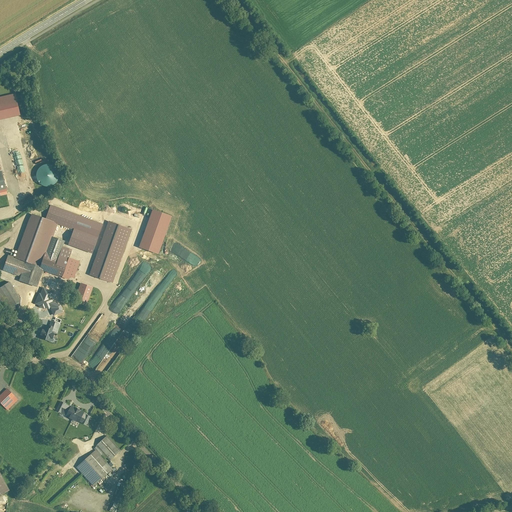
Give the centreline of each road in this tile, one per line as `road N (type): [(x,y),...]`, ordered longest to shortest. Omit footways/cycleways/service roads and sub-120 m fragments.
road 1 (track): [(511,350),(233,0)]
road 2 (unclassified): [(204,511),(88,395),(40,359)]
